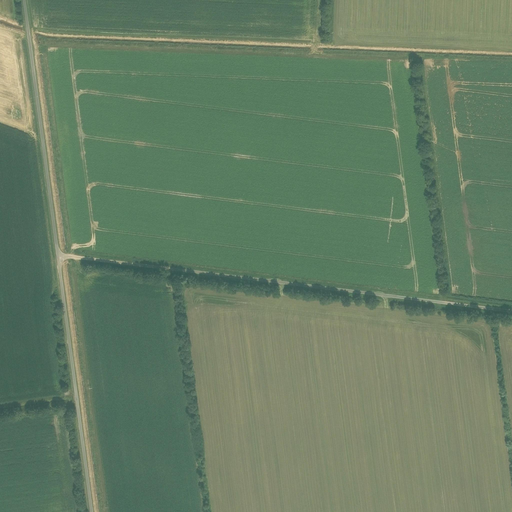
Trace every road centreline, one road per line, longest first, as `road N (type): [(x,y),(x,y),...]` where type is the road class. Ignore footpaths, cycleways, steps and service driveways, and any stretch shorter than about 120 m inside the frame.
road 1 (residential): [(511,311),(57,256)]
road 2 (residential): [(23,0),(57,256)]
road 3 (residential): [(57,256),(91,511)]
